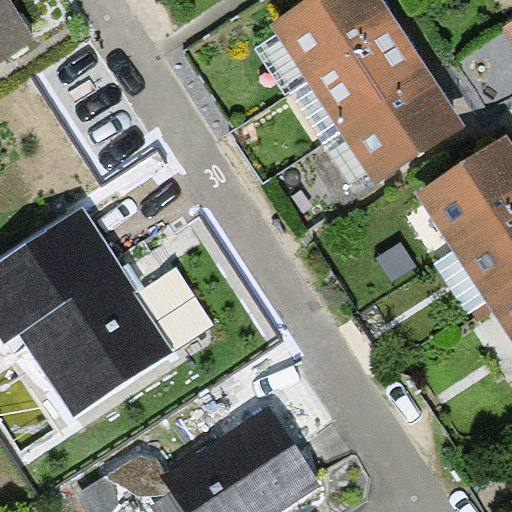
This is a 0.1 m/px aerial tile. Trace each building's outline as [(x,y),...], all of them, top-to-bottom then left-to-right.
[(0,0),(0,62),(37,38),(11,0),(0,0)] [(381,0),(313,0),(270,28),(307,85),(398,26),(382,2),(381,0)] [(511,22),(503,29),(511,41),(511,22)] [(398,26),(307,85),(339,134),(430,75),(413,49),(398,26)] [(430,75),(339,134),(375,189),(466,130),(448,103),(430,75)] [(416,199),(452,254),(511,214),(511,145),(508,139),(416,199)] [(138,295),(84,211),(0,265),(0,337),(6,347),(20,338),(73,421),(174,357),(135,297),(138,295)] [(511,214),(452,254),(486,305),(511,288),(511,214)] [(511,288),(486,305),(511,345),(511,288)] [(277,511),(319,485),(269,409),(167,475),(162,479),(172,495),(183,511),(277,511)] [(162,479),(167,475),(158,460),(139,456),(106,478),(79,494),(90,511),(112,511),(128,492),(136,497),(168,497),(172,495),(162,479)]
